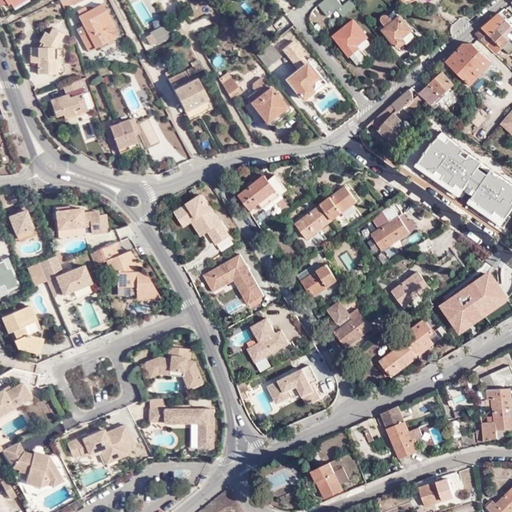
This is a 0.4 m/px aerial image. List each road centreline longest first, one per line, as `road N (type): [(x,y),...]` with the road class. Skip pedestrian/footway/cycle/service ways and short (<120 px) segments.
road 1 (residential): [(359,411),(330,350),(203,169)]
road 2 (residential): [(501,0),(342,136)]
road 3 (residential): [(342,136),(511,258)]
road 4 (residential): [(138,212),(195,312),(230,397)]
road 5 (residential): [(511,456),(486,452),(436,463),(318,511)]
road 6 (residential): [(359,411),(511,337)]
road 7 (residential): [(342,136),(203,169)]
road 8 (residential): [(0,52),(51,166)]
